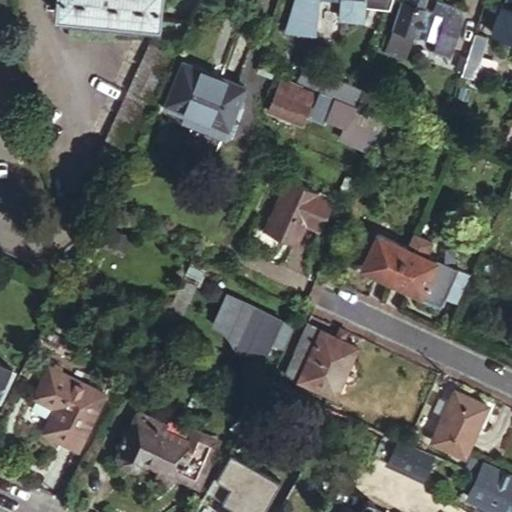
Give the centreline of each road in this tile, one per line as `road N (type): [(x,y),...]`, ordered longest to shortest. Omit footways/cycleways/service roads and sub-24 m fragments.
road 1 (residential): [(35,0),(78,124),(40,240),(0,225)]
road 2 (unclassified): [(304,294),(511,385)]
